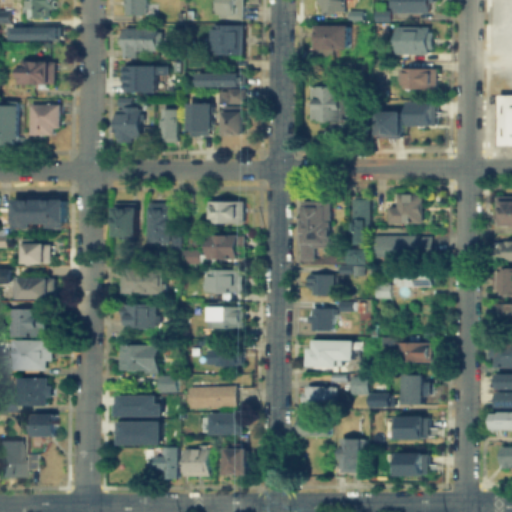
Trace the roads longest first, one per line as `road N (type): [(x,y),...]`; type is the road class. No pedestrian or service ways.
road 1 (residential): [(84,511),(91,0)]
road 2 (residential): [(274,511),(280,0)]
road 3 (residential): [(0,506),(511,502)]
road 4 (residential): [(0,169),(511,166)]
road 5 (residential): [(463,503),(469,0)]
